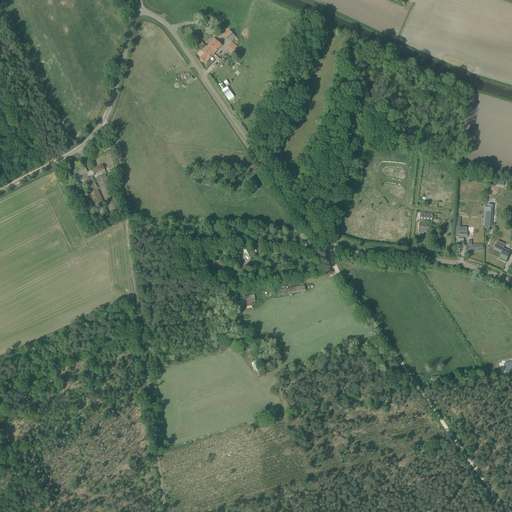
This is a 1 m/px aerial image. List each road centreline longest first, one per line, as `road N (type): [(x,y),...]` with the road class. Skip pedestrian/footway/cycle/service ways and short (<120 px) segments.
road 1 (unclassified): [(511,287),(453,264),(329,247),(300,219),(170,32),(135,12)]
road 2 (track): [(101,122),(120,147),(165,511)]
road 3 (track): [(504,511),(329,247)]
road 4 (unclassified): [(0,193),(72,153),(101,122),(135,12)]
